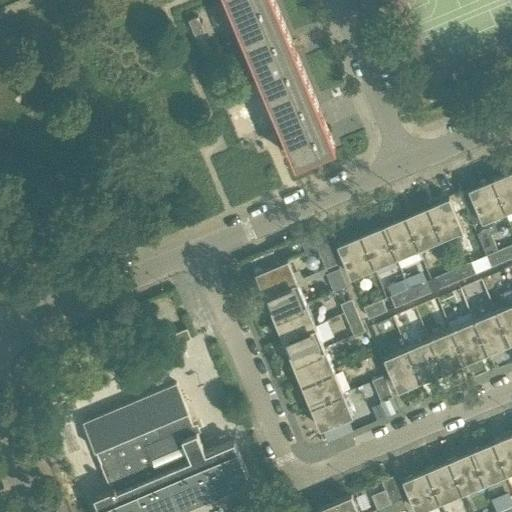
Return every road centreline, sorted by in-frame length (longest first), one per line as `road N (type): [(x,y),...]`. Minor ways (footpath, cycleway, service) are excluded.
road 1 (residential): [(511,393),(294,474),(202,250)]
road 2 (residential): [(0,331),(202,250)]
road 3 (residential): [(202,250),(397,166)]
road 4 (residential): [(397,166),(329,0)]
road 5 (residential): [(397,166),(511,121)]
